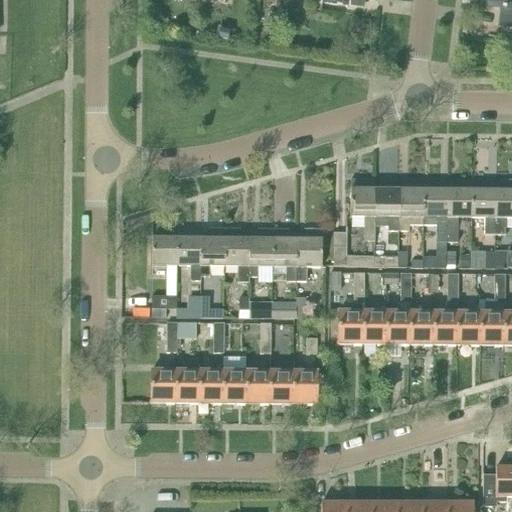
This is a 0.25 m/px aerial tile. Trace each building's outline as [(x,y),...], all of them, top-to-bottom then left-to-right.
[(511,0),(486,0),(485,10),(500,12),(498,27),(511,28),(511,0)] [(366,190),(366,180),(350,180),(350,217),(364,218),(364,244),(374,244),(374,227),(375,190),(366,190)] [(409,227),(422,227),(423,180),(422,180),(422,190),(399,190),(398,232),(409,232),(409,227)] [(447,191),(439,191),(439,181),(423,180),(422,227),(436,227),(435,243),(446,243),(447,191)] [(457,243),(458,219),(471,219),(471,181),(455,181),(455,191),(447,191),(446,243),(457,243)] [(484,235),(494,235),(495,191),(487,191),(487,181),(471,181),(471,219),(484,219),(484,235)] [(511,181),(504,182),(504,192),(495,191),(494,235),(505,236),(505,219),(511,219),(511,181)] [(399,190),(375,190),(374,227),(388,228),(388,232),(398,232),(399,190)] [(209,230),(209,239),(200,239),(199,277),(210,277),(210,268),(223,268),(224,230),(209,230)] [(223,268),(236,268),(236,286),(247,287),(247,278),(248,240),(240,240),(241,231),(224,230),(223,268)] [(296,240),(295,282),(305,283),(305,269),(320,269),(321,230),(303,230),(303,240),(296,240)] [(248,240),(247,278),(257,278),(257,268),(272,268),(272,231),(257,231),(257,240),(248,240)] [(296,240),(288,240),(288,231),(272,231),(272,268),(286,268),(286,282),(295,282),(296,240)] [(151,267),(175,267),(176,239),(152,239),(151,267)] [(176,239),(175,267),(189,267),(189,282),(199,282),(199,277),(200,239),(176,239)] [(332,268),(373,269),(373,258),(346,258),(346,243),(333,243),(332,268)] [(397,253),(397,259),(396,269),(406,270),(406,253),(397,253)] [(469,253),(469,270),(480,270),(481,253),(469,253)] [(436,271),(445,271),(446,254),(436,254),(436,271)] [(446,254),(445,271),(454,271),(455,254),(446,254)] [(483,271),(493,271),(493,254),(484,254),(483,271)] [(493,254),(493,271),(503,271),(503,254),(493,254)] [(458,256),(458,270),(468,270),(468,257),(458,256)] [(396,269),(397,259),(373,258),(373,269),(396,269)] [(422,271),(423,263),(410,262),(409,271),(422,271)] [(364,290),(364,288),(364,275),(354,275),(354,290),(364,290)] [(380,276),(364,275),(364,288),(380,288),(380,276)] [(400,290),(411,290),(411,276),(400,276),(400,290)] [(443,286),(443,276),(431,276),(431,286),(443,286)] [(446,290),(458,291),(458,276),(447,276),(446,290)] [(494,291),(505,291),(505,277),(494,277),(494,291)] [(364,304),(364,290),(354,290),(353,304),(364,304)] [(411,305),(411,290),(400,290),(400,305),(411,305)] [(458,305),(458,291),(446,290),(446,305),(458,305)] [(504,306),(505,291),(494,291),(494,305),(504,306)] [(176,311),(176,298),(152,297),(152,310),(176,311)] [(209,298),(199,298),(199,320),(223,320),(223,311),(208,310),(209,298)] [(248,321),(248,305),(248,299),(239,299),(239,321),(248,321)] [(295,299),(295,305),(295,321),(309,321),(309,312),(305,312),(305,299),(295,299)] [(248,305),(248,321),(271,321),(271,305),(248,305)] [(295,321),(295,305),(271,305),(271,321),(295,321)] [(385,313),(384,313),(384,305),(361,305),(361,312),(361,344),(384,344),(385,313)] [(337,344),(361,344),(361,312),(338,312),(337,344)] [(384,344),(408,345),(409,313),(385,313),(384,344)] [(409,313),(408,345),(432,345),(432,313),(409,313)] [(432,345),(455,345),(456,313),(432,313),(432,345)] [(456,313),(455,345),(479,346),(479,314),(456,313)] [(479,346),(503,346),(503,314),(479,314),(479,346)] [(511,314),(503,314),(503,346),(511,346),(511,314)] [(167,340),(177,340),(177,326),(167,326),(167,340)] [(213,340),(223,340),(223,326),(213,326),(213,340)] [(261,340),(271,340),(271,326),(261,326),(261,340)] [(177,353),(177,340),(167,340),(167,353),(177,353)] [(223,354),(223,340),(213,340),(213,354),(223,354)] [(271,355),(271,340),(261,340),(261,355),(271,355)] [(316,355),(316,341),(306,341),(306,355),(316,355)] [(150,403),(173,403),(174,372),(150,371),(150,403)] [(174,372),(173,403),(197,403),(197,372),(174,372)] [(197,372),(197,403),(220,404),(221,372),(197,372)] [(221,372),(220,404),(244,404),(244,373),(221,372)] [(244,373),(244,404),(267,404),(268,373),(244,373)] [(268,373),(267,404),(291,405),(291,373),(268,373)] [(291,373),(291,405),(314,405),(315,374),(291,373)] [(511,468),(495,468),(495,476),(483,476),(482,508),(496,508),(496,503),(505,503),(505,498),(511,497),(511,468)] [(345,511),(346,502),(320,501),(319,511),(345,511)] [(370,511),(371,502),(346,502),(345,511),(370,511)] [(396,511),(396,502),(371,502),(370,511),(396,511)] [(421,511),(422,502),(396,502),(396,511),(421,511)] [(446,511),(447,503),(422,502),(421,511),(446,511)] [(446,511),(472,511),(473,503),(447,503),(446,511)]
